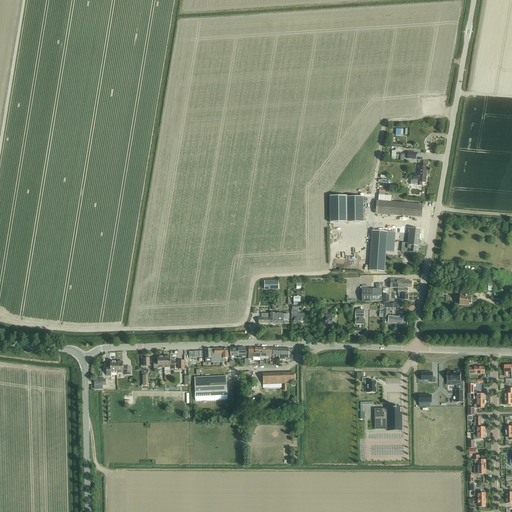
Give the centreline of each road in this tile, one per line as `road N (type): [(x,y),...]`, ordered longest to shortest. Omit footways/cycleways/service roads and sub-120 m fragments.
road 1 (track): [(332,249),(322,273),(257,277),(236,324),(66,330),(0,320)]
road 2 (unclassified): [(415,335),(473,0)]
road 3 (residential): [(102,349),(414,348)]
road 4 (track): [(370,217),(385,119),(453,117)]
road 5 (residential): [(496,511),(493,351)]
road 6 (tertiary): [(88,511),(82,359)]
road 7 (track): [(0,145),(23,0)]
